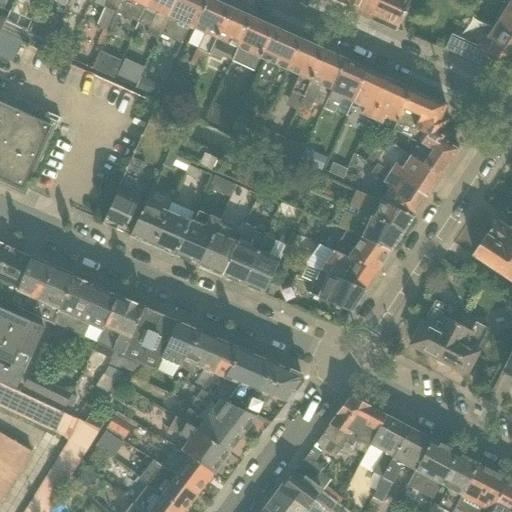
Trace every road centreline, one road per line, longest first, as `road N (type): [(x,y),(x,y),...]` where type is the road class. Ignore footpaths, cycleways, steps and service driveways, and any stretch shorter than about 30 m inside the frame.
road 1 (residential): [(348,362),(0,210)]
road 2 (residential): [(348,362),(511,114)]
road 3 (residential): [(511,112),(264,0)]
road 4 (residential): [(233,511),(348,362)]
road 5 (residential): [(511,450),(348,362)]
